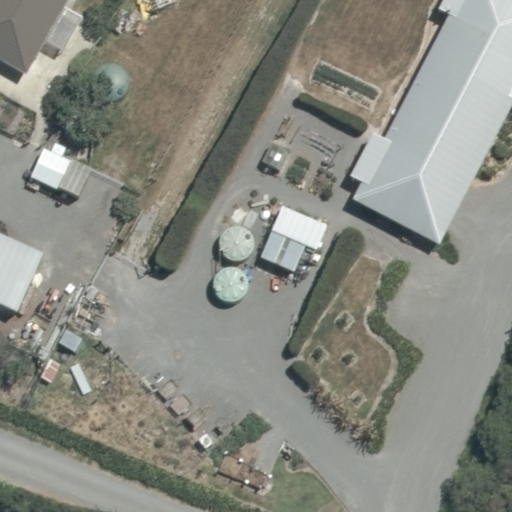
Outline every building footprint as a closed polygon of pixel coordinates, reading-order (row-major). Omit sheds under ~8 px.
[(0,0),(0,61),(30,78),(73,0),(0,0)] [(454,17),(388,143),(376,137),(353,180),(365,186),(356,203),(443,249),(511,119),(511,0),(447,0),(442,11),(454,17)] [(48,151),(34,179),(61,192),(75,165),(48,151)] [(273,237),(320,255),(329,231),(283,213),(273,237)] [(0,304),(20,314),(48,256),(0,234),(0,304)]
